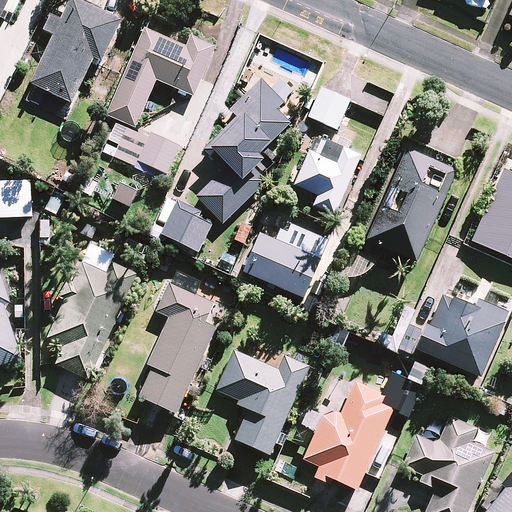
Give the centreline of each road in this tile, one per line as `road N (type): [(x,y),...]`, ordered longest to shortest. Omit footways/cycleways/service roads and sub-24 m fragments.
road 1 (residential): [(0,437),(67,446),(215,511)]
road 2 (residential): [(307,0),(511,90)]
